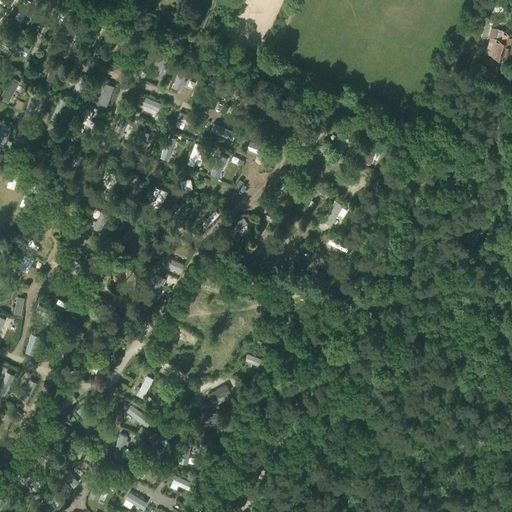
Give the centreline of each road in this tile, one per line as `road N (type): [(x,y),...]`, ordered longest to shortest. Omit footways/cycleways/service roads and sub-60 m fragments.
road 1 (track): [(441,165),(345,304),(243,511)]
road 2 (track): [(89,0),(398,131),(441,165)]
road 3 (track): [(0,111),(170,169)]
road 4 (track): [(25,36),(190,104)]
road 5 (track): [(207,110),(369,174)]
road 6 (track): [(199,242),(331,290)]
road 7 (track): [(199,242),(258,194),(288,144)]
